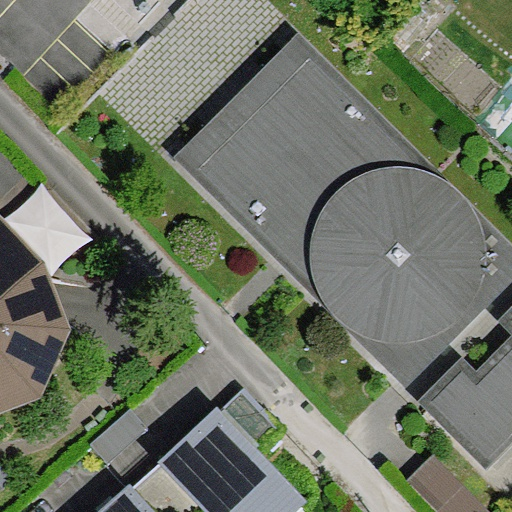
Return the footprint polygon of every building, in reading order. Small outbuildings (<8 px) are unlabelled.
[(456,317),(477,280),(475,241),(453,203),(414,184),(372,190),(362,171),(390,143),(311,63),(201,172),(281,255),(308,225),(328,233),(321,259),(328,295),(354,325),(384,340),(422,338),(456,317)] [(511,250),(396,136),(390,143),(362,171),(372,190),(414,184),(453,203),(475,241),(477,280),(456,317),(422,338),(384,340),(354,325),(328,295),(321,259),(328,233),(308,225),(281,255),(274,264),(407,396),(511,288),(511,250)] [(0,417),(41,402),(71,337),(41,266),(0,222),(0,417)] [(511,439),(511,355),(477,389),(464,376),(434,406),(489,462),(511,439)] [(284,432),(246,393),(223,414),(261,454),(284,432)] [(130,415),(92,448),(108,468),(147,434),(130,415)] [(218,420),(167,468),(208,511),(300,511),(303,510),(218,420)] [(483,511),(443,472),(419,496),(434,511),(483,511)] [(148,511),(134,495),(114,511),(148,511)]
